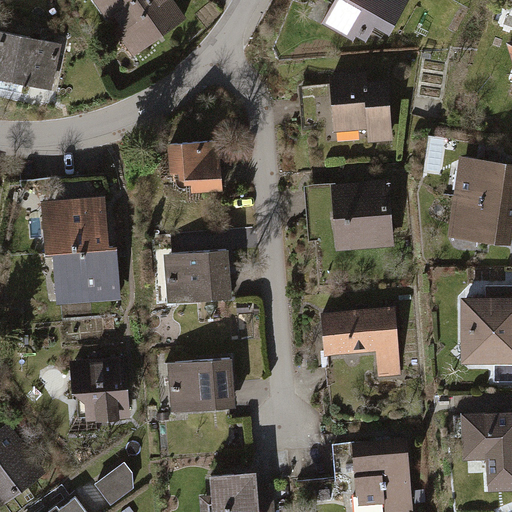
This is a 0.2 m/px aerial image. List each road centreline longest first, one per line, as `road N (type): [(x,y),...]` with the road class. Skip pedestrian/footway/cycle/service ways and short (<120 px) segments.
road 1 (residential): [(213,50),(249,89),(262,121),(285,435)]
road 2 (residential): [(0,133),(66,131),(116,117),(171,89),(213,50)]
